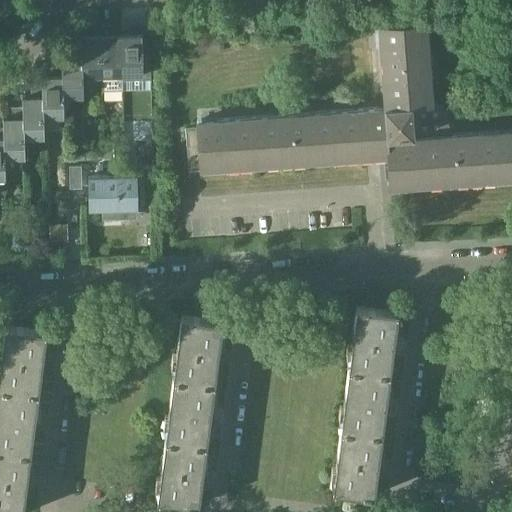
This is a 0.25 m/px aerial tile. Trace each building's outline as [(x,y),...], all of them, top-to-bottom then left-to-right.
[(433,104),(428,41),(426,10),(383,13),(384,25),(378,26),(384,106),(197,119),(197,125),(185,126),(188,172),(388,158),(390,189),(511,180),(511,129),(451,134),(442,103),(433,104)] [(123,34),(125,90),(152,89),(151,39),(142,39),(142,33),(123,34)] [(83,55),(83,75),(104,74),(103,34),(82,35),(83,55)] [(125,90),(123,34),(103,34),(104,74),(104,91),(125,90)] [(63,56),(63,75),(64,95),(84,94),(83,75),(83,55),(63,56)] [(43,75),(44,96),(44,115),(64,114),(64,95),(63,75),(43,75)] [(24,96),(24,115),(25,136),(45,135),(44,115),(44,96),(24,96)] [(5,137),(6,156),(25,156),(25,136),(24,115),(4,116),(5,137)] [(64,157),(63,148),(62,134),(53,142),(58,152),(59,152),(60,157),(64,157)] [(151,139),(135,140),(135,162),(152,162),(151,139)] [(103,149),(104,159),(104,161),(124,161),(124,143),(103,144),(103,149)] [(84,160),(83,151),(83,146),(63,148),(64,157),(64,161),(84,160)] [(83,151),(84,160),(104,159),(103,149),(83,151)] [(83,188),(82,166),(70,166),(71,189),(83,188)] [(137,175),(90,176),(90,210),(103,210),(103,219),(122,219),(122,209),(138,209),(137,175)] [(67,224),(49,225),(50,242),(67,241),(67,224)] [(26,241),(13,242),(14,253),(27,252),(26,241)] [(350,370),(390,375),(398,313),(358,308),(350,370)] [(175,377),(215,383),(223,321),(182,316),(175,377)] [(0,374),(0,386),(39,392),(47,331),(7,325),(0,374)] [(350,370),(342,431),(382,437),(390,375),(350,370)] [(175,377),(167,439),(207,444),(215,383),(175,377)] [(0,449),(31,454),(39,392),(0,386),(0,449)] [(382,437),(342,431),(335,492),(375,497),(382,437)] [(207,444),(167,439),(159,500),(199,506),(207,444)] [(0,511),(5,511),(22,511),(31,454),(0,449),(0,511)]
